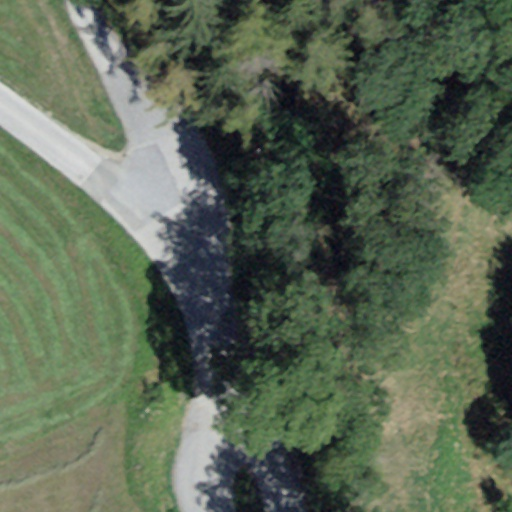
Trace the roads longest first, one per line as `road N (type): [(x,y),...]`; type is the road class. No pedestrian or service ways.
road 1 (tertiary): [(171,224),(296,511)]
road 2 (residential): [(91,0),(154,122),(171,224)]
road 3 (tertiary): [(0,94),(171,224)]
road 4 (track): [(218,511),(207,481),(229,447),(278,464)]
